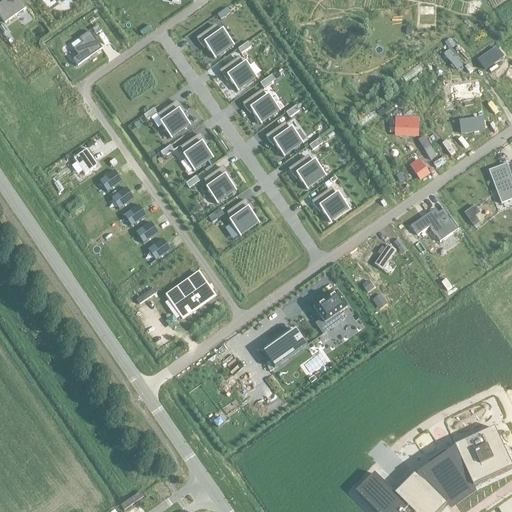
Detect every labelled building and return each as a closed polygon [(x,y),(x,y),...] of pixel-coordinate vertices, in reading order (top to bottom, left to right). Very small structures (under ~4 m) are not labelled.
[(2,0),(4,2),(0,4),(0,16),(5,24),(26,9),(19,0),(2,0)] [(226,9),(216,16),(220,21),(230,14),(226,9)] [(98,26),(93,30),(96,35),(102,31),(98,26)] [(222,36),(215,26),(197,39),(202,47),(204,45),(214,59),(233,46),(224,34),(222,36)] [(90,32),(71,45),(74,50),(78,56),(73,60),(77,67),(90,58),(89,57),(99,51),(102,49),(90,32)] [(247,43),(237,50),(241,55),(251,48),(247,43)] [(497,49),(479,61),(485,70),(503,58),(497,49)] [(245,68),(238,59),(220,72),(225,79),(228,78),(237,92),(256,79),(247,66),(245,68)] [(271,76),(261,83),(264,88),(274,81),(271,76)] [(479,82),(449,86),(451,101),(481,97),(479,82)] [(1,83),(0,83),(0,110),(6,106),(5,105),(12,100),(4,89),(5,89),(1,83)] [(27,97),(22,102),(32,111),(31,112),(36,117),(49,103),(33,88),(26,96),(27,97)] [(268,101),(261,92),(243,105),(248,112),(251,110),(261,124),(279,111),(270,99),(268,101)] [(182,110),(177,103),(158,116),(165,125),(162,126),(171,139),(189,126),(179,112),(182,110)] [(295,107),(286,114),(289,119),(299,112),(295,107)] [(153,109),(143,116),(147,121),(157,114),(153,109)] [(396,120),(396,136),(418,136),(419,121),(396,120)] [(484,120),(460,123),(462,134),(485,131),(484,120)] [(291,134),(284,124),(266,137),(271,145),(274,143),(284,157),(302,144),(293,132),(291,134)] [(205,143),(200,135),(181,148),(188,157),(185,159),(194,171),(212,158),(202,144),(205,143)] [(318,139),(309,146),(312,151),(322,144),(318,139)] [(170,146),(160,153),(164,158),(174,151),(170,146)] [(76,163),(72,167),(78,175),(82,172),(85,176),(98,166),(86,150),(73,159),(76,163)] [(314,166),(307,157),(289,170),(294,177),(297,176),(307,190),(325,177),(316,165),(314,166)] [(420,161),(411,168),(420,180),(429,174),(420,161)] [(511,177),(507,165),(489,172),(502,205),(503,204),(502,202),(511,197),(511,177)] [(228,175),(223,168),(204,181),(211,190),(208,192),(217,204),(235,191),(225,177),(228,175)] [(114,172),(99,182),(107,193),(122,182),(114,172)] [(196,177),(186,184),(189,189),(199,182),(196,177)] [(126,189),(111,199),(119,210),(134,199),(126,189)] [(337,199),(330,190),(312,203),(317,210),(320,208),(330,223),(348,210),(339,197),(337,199)] [(251,208),(246,201),(227,214),(234,223),(231,225),(240,237),(258,224),(248,210),(251,208)] [(139,206),(123,217),(131,227),(146,216),(139,206)] [(475,207),(465,214),(475,227),(480,223),(475,217),(480,214),(475,207)] [(432,213),(411,227),(418,236),(430,228),(440,243),(453,234),(450,229),(455,225),(445,210),(435,217),(432,213)] [(216,211),(207,218),(210,223),(220,216),(216,211)] [(151,223),(136,234),(143,244),(158,234),(151,223)] [(163,240),(148,251),(155,261),(170,251),(163,240)] [(388,246),(374,265),(383,271),(396,252),(388,246)] [(168,300),(164,303),(176,319),(180,316),(182,319),(215,296),(199,274),(166,297),(168,300)] [(368,281),(362,286),(368,294),(374,289),(368,281)] [(314,309),(313,309),(314,310),(321,320),(316,324),(323,335),(344,320),(339,314),(347,308),(337,294),(337,293),(336,294),(327,300),(324,302),(323,302),(323,303),(314,309)] [(381,295),(373,301),(377,307),(386,302),(381,295)] [(307,346),(295,330),(262,353),(274,369),(307,346)] [(375,475),(357,494),(375,511),(441,511),(448,505),(454,501),(457,505),(476,491),(474,488),(511,469),(511,464),(495,429),(455,447),(457,451),(448,457),(445,453),(429,465),(432,468),(419,477),(416,475),(396,495),(375,475)]
